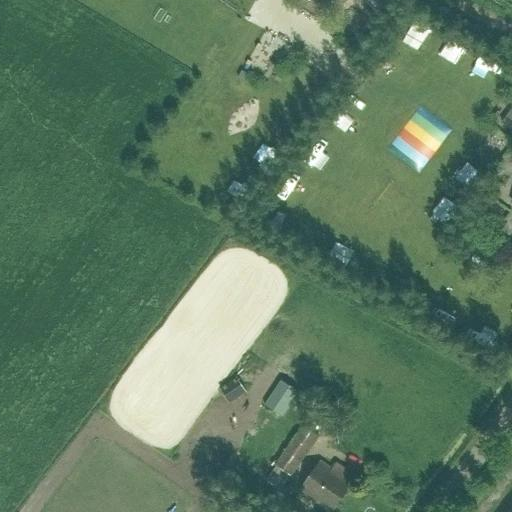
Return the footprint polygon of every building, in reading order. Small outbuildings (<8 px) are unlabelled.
[(359,0),(387,14),(394,0),(359,0)] [(271,31),(250,66),(263,75),(277,53),(295,65),(304,51),(271,31)] [(511,228),(507,220),(494,229),(501,239),(511,231),(511,228)] [(223,383),(229,394),(247,384),(240,372),(223,383)] [(300,393),(282,381),(265,406),(283,418),(300,393)] [(239,405),(253,392),(246,384),(231,397),(239,405)] [(320,437),(304,426),(276,466),(292,477),(320,437)] [(363,479),(371,467),(357,458),(349,469),(363,479)] [(330,470),(319,462),(299,491),(328,511),(331,511),(355,479),(334,464),(330,470)]
